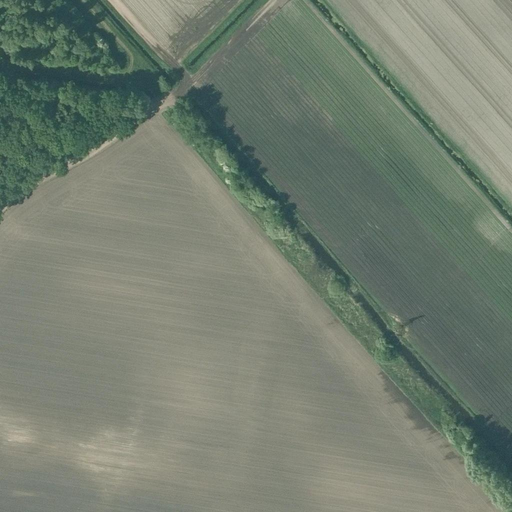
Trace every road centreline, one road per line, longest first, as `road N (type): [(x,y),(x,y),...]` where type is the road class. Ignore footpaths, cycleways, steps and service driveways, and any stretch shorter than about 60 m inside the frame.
road 1 (track): [(274,0),(194,81),(0,210)]
road 2 (track): [(78,0),(169,98)]
